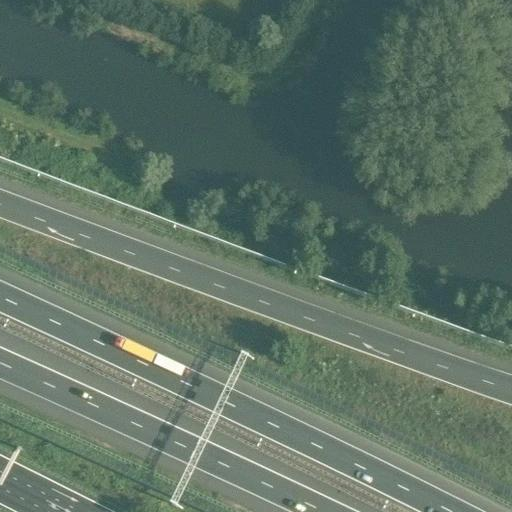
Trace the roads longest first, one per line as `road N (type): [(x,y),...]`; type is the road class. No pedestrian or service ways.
road 1 (motorway): [(511,384),(0,199)]
road 2 (motorway): [(453,511),(0,297)]
road 3 (motorway): [(0,362),(326,511)]
